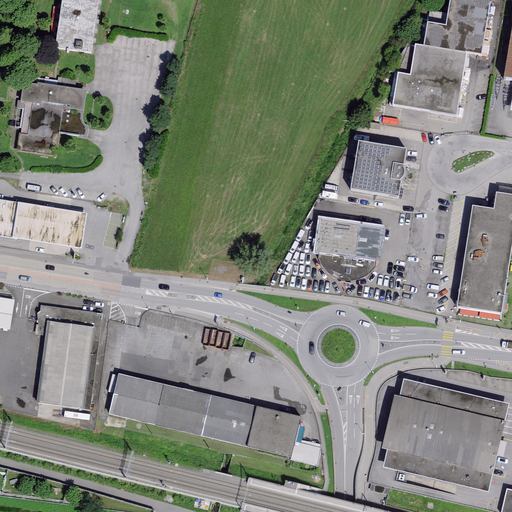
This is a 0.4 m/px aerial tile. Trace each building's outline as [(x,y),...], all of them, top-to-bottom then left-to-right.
[(99,0),(60,0),(54,51),(92,56),(99,0)] [(486,0),(447,0),(443,27),(425,24),(421,50),(409,48),(405,74),(394,72),(388,108),(455,118),(465,55),(478,57),(486,0)] [(511,32),(503,80),(511,81),(511,32)] [(86,93),(25,84),(17,153),(56,159),(59,134),(87,140),(88,127),(84,125),(83,121),(86,93)] [(398,199),(401,183),(401,182),(404,179),(406,175),(405,170),(403,168),(406,151),(358,143),(350,191),(398,199)] [(489,211),(470,208),(453,308),(496,316),(511,222),(511,198),(492,195),(489,211)] [(0,236),(80,250),(86,213),(0,199),(0,236)] [(385,229),(320,220),(315,253),(319,253),(318,260),(321,266),(326,272),(332,277),(338,280),(351,281),(358,281),(365,278),(371,273),(375,268),(376,262),(380,262),(385,229)] [(13,301),(0,298),(0,330),(8,332),(13,301)] [(102,315),(40,307),(36,335),(45,336),(36,404),(89,411),(102,315)] [(201,330),(199,345),(231,351),(234,335),(201,330)] [(257,408),(118,375),(108,416),(247,449),(257,408)] [(484,494),(505,407),(421,387),(400,382),(379,469),(484,494)] [(300,418),(257,408),(247,449),(290,459),(294,443),(300,418)] [(320,449),(294,443),(290,459),(316,466),(320,449)] [(502,511),(505,511),(511,511),(511,487),(509,486),(502,511)]
